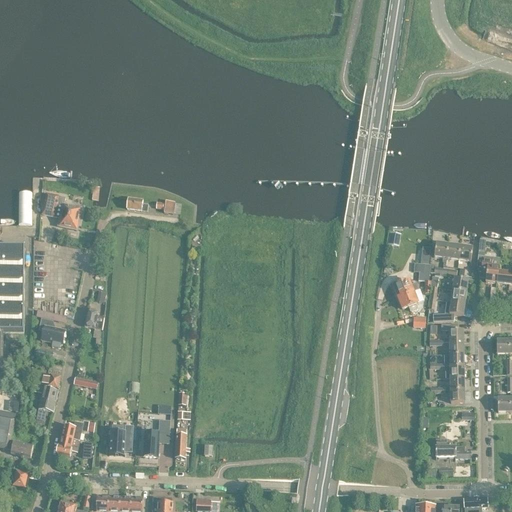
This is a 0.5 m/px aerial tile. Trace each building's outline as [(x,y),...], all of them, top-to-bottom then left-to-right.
[(42,215),(60,219),(59,226),(77,230),(77,227),(78,227),(80,218),(79,218),(81,209),(64,206),(65,199),(46,194),(42,215)] [(127,210),(146,212),(147,207),(142,206),(143,201),(128,199),(127,210)] [(164,213),(173,214),(175,202),(166,201),(164,213)] [(390,233),(388,245),(399,247),(401,235),(391,233),(390,233)] [(447,259),(448,245),(436,244),(434,257),(442,259),(441,263),(443,263),(443,267),(445,267),(446,259),(447,259)] [(461,247),(448,245),(447,259),(459,261),(461,247)] [(473,249),(461,247),(459,261),(471,262),(473,249)] [(24,333),(25,248),(0,248),(0,366),(1,366),(2,333),(24,333)] [(498,267),(498,260),(478,258),(477,266),(480,281),(481,281),(480,278),(486,279),(486,283),(497,284),(499,272),(499,267),(498,267)] [(429,273),(432,273),(432,266),(424,265),(424,273),(418,273),(418,282),(425,282),(429,282),(429,273)] [(432,273),(434,273),(443,275),(444,275),(445,270),(435,268),(435,266),(432,266),(432,273)] [(511,273),(499,272),(497,284),(509,285),(508,291),(511,291),(511,273)] [(432,287),(432,288),(437,288),(438,278),(442,279),(443,275),(434,273),(434,277),(432,277),(432,287)] [(454,278),(453,291),(467,292),(468,280),(454,278)] [(393,287),(398,298),(417,291),(414,285),(411,286),(409,281),(393,287)] [(417,291),(398,298),(402,309),(409,307),(410,311),(412,312),(417,310),(418,308),(416,304),(424,301),(420,290),(417,291)] [(105,298),(106,293),(98,291),(96,299),(96,301),(103,303),(104,303),(105,298)] [(453,291),(451,303),(465,304),(467,292),(453,291)] [(465,304),(451,303),(447,302),(445,315),(433,316),(433,323),(453,322),(454,315),(464,317),(465,308),(464,308),(465,304)] [(38,311),(36,317),(65,324),(67,317),(38,311)] [(85,327),(102,331),(104,319),(97,317),(98,313),(88,311),(85,327)] [(414,318),(413,327),(425,328),(425,319),(414,318)] [(62,346),(66,331),(52,328),(53,322),(41,319),(39,331),(44,332),(42,341),(53,344),(52,347),(60,349),(61,345),(62,346)] [(449,331),(450,343),(464,343),(463,331),(457,331),(457,325),(441,325),(442,331),(449,331)] [(497,355),(509,355),(509,341),(497,341),(497,355)] [(450,343),(449,355),(464,355),(464,343),(450,343)] [(37,350),(36,356),(52,359),(53,353),(37,350)] [(445,364),(445,367),(464,367),(464,355),(449,355),(445,355),(445,364)] [(445,379),(450,379),(464,379),(464,367),(445,367),(445,370),(445,379)] [(127,392),(129,373),(123,373),(121,391),(127,392)] [(36,392),(42,394),(39,410),(38,415),(46,416),(47,411),(53,413),(56,402),(58,392),(61,379),(42,375),(39,387),(37,387),(36,392)] [(75,379),(74,385),(97,390),(98,383),(75,379)] [(450,379),(451,392),(465,391),(464,379),(450,379)] [(465,391),(451,392),(451,404),(465,403),(465,391)] [(185,405),(186,393),(184,393),(178,392),(178,405),(180,405),(185,405)] [(510,413),(510,399),(498,399),(498,413),(510,413)] [(0,448),(12,451),(11,455),(21,457),(21,458),(23,459),(23,457),(31,459),(33,447),(19,444),(19,441),(11,439),(15,419),(0,416),(0,448)] [(170,422),(159,421),(159,431),(148,431),(148,434),(144,433),(143,457),(158,458),(159,444),(169,445),(170,422)] [(63,425),(61,437),(80,441),(83,425),(77,424),(76,428),(63,425)] [(111,431),(109,456),(124,457),(124,450),(131,451),(130,454),(132,454),(133,427),(125,426),(125,432),(111,431)] [(175,459),(185,460),(187,431),(177,430),(175,459)] [(80,441),(61,437),(57,455),(70,458),(71,452),(77,453),(80,441)] [(436,441),(436,448),(436,458),(455,458),(455,460),(471,460),(471,453),(463,453),(463,448),(446,448),(446,440),(436,441)] [(82,459),(90,460),(92,445),(84,444),(82,459)] [(205,447),(205,456),(212,457),(213,448),(205,447)] [(14,485),(24,487),(27,474),(17,472),(14,485)] [(108,511),(109,498),(97,497),(96,511),(108,511)] [(119,511),(120,498),(109,498),(108,511),(119,511)] [(130,511),(131,498),(120,498),(119,511),(130,511)] [(130,511),(142,511),(143,499),(131,498),(130,511)] [(152,511),(172,511),(173,503),(171,503),(171,499),(153,498),(152,511)] [(464,500),(464,511),(481,511),(481,508),(488,508),(487,498),(464,500)] [(220,511),(221,501),(212,501),(212,511),(220,511)] [(60,509),(59,511),(81,511),(76,511),(77,505),(61,502),(61,503),(59,504),(59,507),(60,509)] [(197,511),(210,511),(211,502),(197,502),(197,511)]
